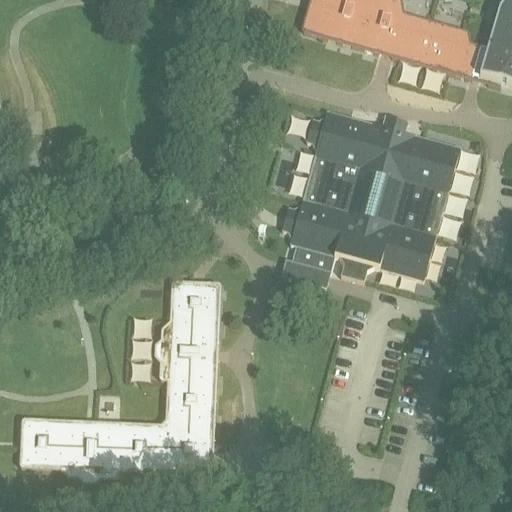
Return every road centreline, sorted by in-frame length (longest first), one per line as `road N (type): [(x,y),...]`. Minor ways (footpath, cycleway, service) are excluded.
road 1 (residential): [(209,215),(288,277),(451,318)]
road 2 (residential): [(241,73),(498,128)]
road 3 (residential): [(0,276),(209,215)]
road 4 (residential): [(401,511),(451,318)]
road 5 (residential): [(209,215),(241,73)]
